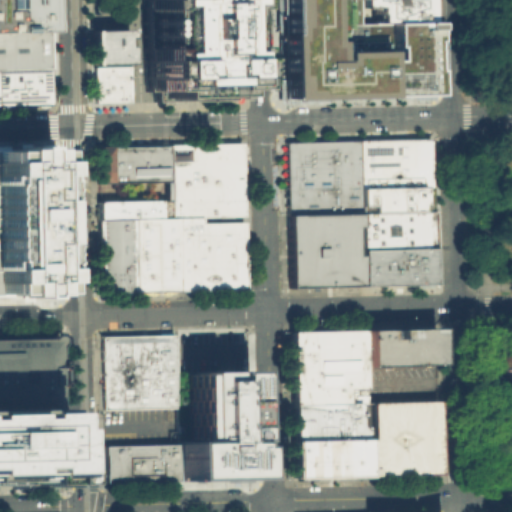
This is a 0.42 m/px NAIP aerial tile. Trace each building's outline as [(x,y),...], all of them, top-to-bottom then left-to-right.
[(0,31),(0,0),(46,0),(47,30),(0,31)] [(237,0),(240,88),(230,88),(230,98),(151,100),(151,90),(144,91),(142,28),(140,0),(237,0)] [(284,97),(281,0),(354,0),(355,5),(355,24),(371,24),(430,22),(436,22),(436,28),(431,28),(431,40),(429,40),(430,93),(284,97)] [(431,0),(432,1),(432,11),(430,20),(430,22),(371,24),(370,11),(368,12),(368,7),(355,5),(354,0),(431,0)] [(92,29),(130,29),(131,63),(93,64),(92,29)] [(0,31),(47,30),(47,38),(48,67),(0,68),(0,31)] [(93,66),(131,65),(132,102),(94,103),(93,66)] [(0,68),(0,104),(49,103),(48,88),(48,83),(48,67),(0,68)] [(360,214),(359,141),(430,139),(432,212),(360,214)] [(287,215),(286,142),(359,141),(360,214),(287,215)] [(202,218),(176,219),(169,219),(168,200),(168,180),(167,145),(241,143),(243,217),(202,218)] [(112,146),(167,145),(168,180),(113,181),(112,146)] [(113,181),(98,182),(97,147),(112,146),(113,181)] [(0,294),(0,148),(50,147),(54,293),(0,294)] [(99,221),(98,201),(168,200),(169,219),(132,220),(99,221)] [(361,250),(360,228),(360,214),(432,212),(433,249),(361,250)] [(360,214),(360,228),(356,228),(357,257),(361,257),(362,284),(289,286),(287,215),(360,214)] [(178,291),(176,219),(202,218),(202,223),(243,222),(245,289),(178,291)] [(178,291),(134,292),(132,220),(169,219),(176,219),(178,291)] [(134,292),(101,293),(99,221),(132,220),(134,292)] [(433,283),(362,284),(361,257),(361,250),(433,249),(433,283)] [(363,365),(362,330),(435,329),(436,363),(363,365)] [(363,365),(364,402),(290,404),(290,390),(288,332),(362,330),(363,365)] [(0,336),(54,335),(56,413),(0,414),(0,336)] [(102,409),(174,407),(173,357),(172,335),(100,337),(102,409)] [(176,481),(175,445),(174,407),(173,357),(244,356),(246,478),(176,481)] [(439,474),(366,476),(364,402),(437,401),(439,474)] [(364,402),(366,476),(292,478),(290,404),(364,402)] [(0,414),(56,413),(57,481),(0,482),(0,414)] [(103,447),(104,483),(176,481),(175,445),(103,447)]
